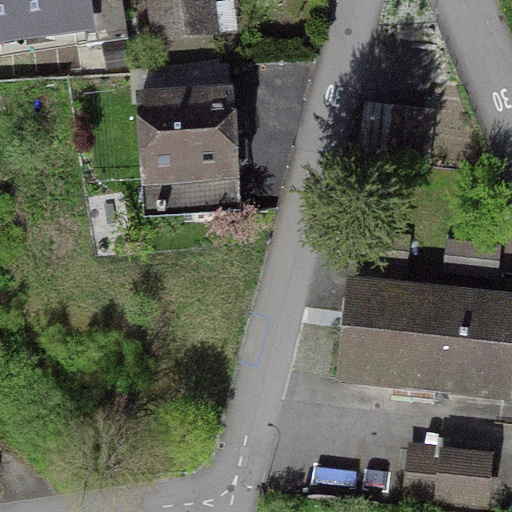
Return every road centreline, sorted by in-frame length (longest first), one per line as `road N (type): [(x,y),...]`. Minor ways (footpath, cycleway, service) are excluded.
road 1 (residential): [(354,0),(309,198),(222,509)]
road 2 (residential): [(511,140),(459,0)]
